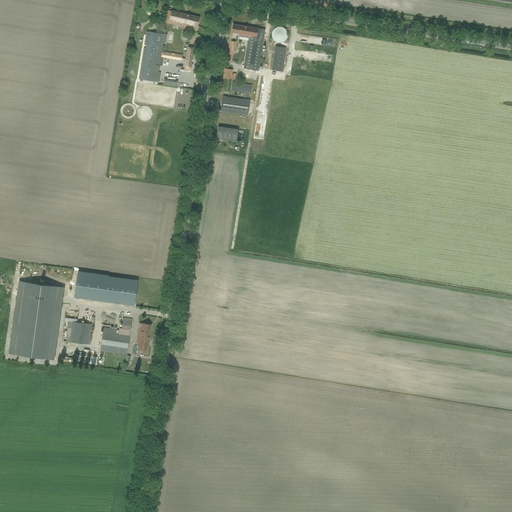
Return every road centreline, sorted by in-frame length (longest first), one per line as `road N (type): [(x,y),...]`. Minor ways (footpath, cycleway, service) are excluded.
road 1 (unclassified): [(140,511),(218,1)]
road 2 (tertiary): [(511,47),(218,1)]
